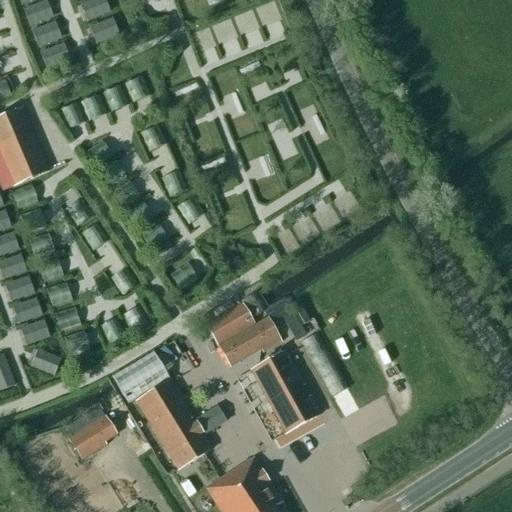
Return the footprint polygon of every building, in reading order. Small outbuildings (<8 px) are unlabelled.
[(0,192),(10,188),(48,173),(22,110),(0,118),(0,192)] [(230,279),(241,272),(228,251),(217,258),(230,279)] [(206,327),(230,368),(279,340),(267,319),(254,327),(242,306),(206,327)] [(156,356),(162,369),(179,361),(173,349),(156,356)] [(250,372),(285,435),(320,416),(285,353),(250,372)] [(177,471),(211,450),(168,382),(134,403),(177,471)] [(114,436),(103,419),(96,409),(67,427),(74,437),(69,440),(82,460),(105,446),(103,443),(114,436)] [(276,511),(274,508),(281,504),(252,458),(204,489),(218,511),(276,511)]
